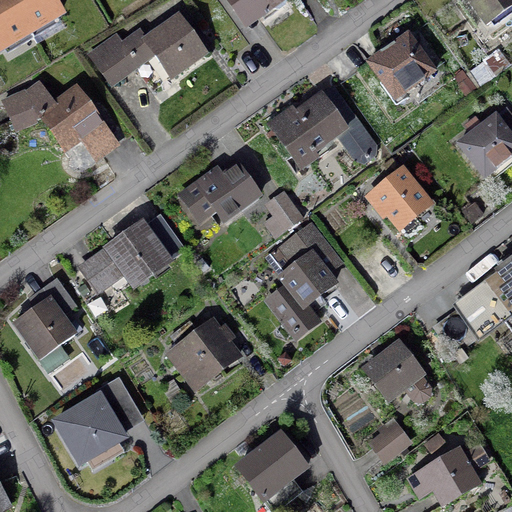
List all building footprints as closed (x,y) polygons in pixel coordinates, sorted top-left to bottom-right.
[(13,0),(0,0),(0,48),(31,30),(13,0)] [(57,0),(13,0),(31,30),(64,11),(57,0)] [(285,0),(223,0),(245,29),(268,12),(277,14),(284,9),(285,0)] [(511,0),(465,0),(485,28),(511,8),(511,0)] [(115,39),(88,58),(109,88),(153,57),(169,79),(202,56),(178,21),(145,45),(138,35),(121,48),(115,39)] [(380,57),(367,66),(393,103),(433,74),(406,38),(393,47),(392,46),(379,56),(380,57)] [(34,124),(40,120),(63,152),(84,137),(100,159),(115,148),(75,93),(54,108),(39,87),(26,96),(25,95),(3,108),(20,135),(35,126),(34,124)] [(320,98),(293,118),(296,123),(282,133),(284,136),(277,141),(299,172),(315,161),(312,156),(345,132),(320,98)] [(458,147),(484,181),(511,159),(511,141),(495,119),(458,147)] [(197,225),(214,213),(223,225),(258,199),(236,169),(215,184),(210,177),(195,187),(178,199),(197,225)] [(398,231),(428,207),(402,175),(368,202),(382,218),(386,215),(398,231)] [(268,208),(286,232),(297,223),(280,199),(268,208)] [(111,242),(114,247),(79,272),(96,296),(110,286),(104,278),(117,268),(133,290),(168,265),(140,227),(121,241),(118,237),(111,242)] [(288,292),(268,307),(293,339),(314,323),(303,310),(332,287),(313,262),(328,251),(311,229),(282,251),(295,269),(279,281),(288,292)] [(511,263),(484,285),(488,291),(433,330),(452,358),(477,340),(471,333),(503,311),(505,313),(509,319),(503,324),(511,335),(511,263)] [(29,303),(35,311),(13,327),(38,363),(73,338),(60,320),(74,309),(56,283),(29,303)] [(182,375),(195,392),(237,360),(226,345),(232,341),(223,329),(217,334),(211,325),(174,354),(187,371),(182,375)] [(419,377),(398,349),(367,374),(387,401),(402,389),(414,404),(421,405),(428,400),(429,392),(418,378),(419,377)] [(80,470),(129,442),(101,394),(52,423),(80,470)] [(405,444),(395,432),(373,449),(383,461),(405,444)] [(303,471),(279,440),(239,471),(269,511),(275,511),(296,497),(286,484),(303,471)] [(442,508),(477,487),(457,453),(423,474),(429,483),(427,484),(442,508)] [(0,511),(1,511),(10,508),(0,491),(0,511)]
